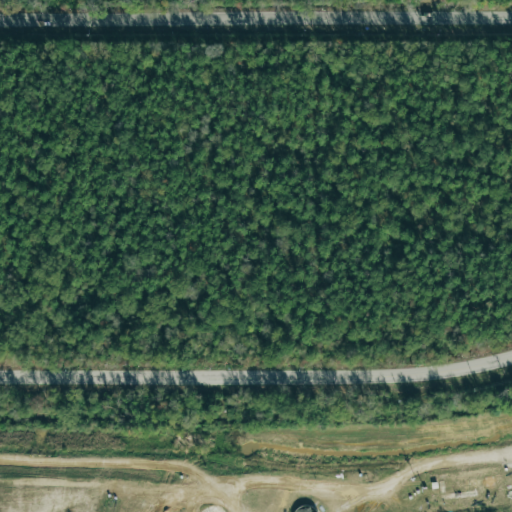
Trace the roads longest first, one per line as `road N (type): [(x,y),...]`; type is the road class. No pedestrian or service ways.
road 1 (secondary): [(0,377),(417,375),(511,357)]
road 2 (tertiary): [(0,21),(511,18)]
